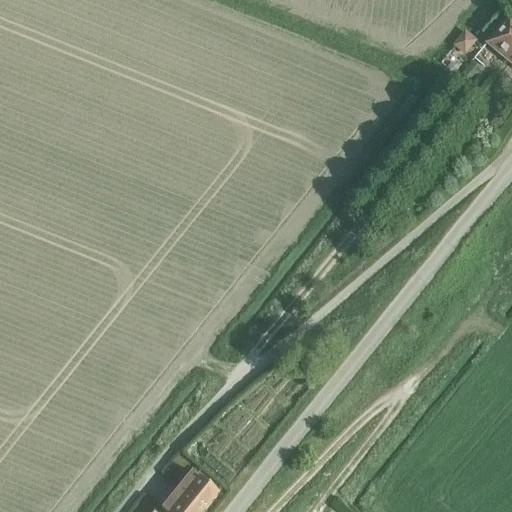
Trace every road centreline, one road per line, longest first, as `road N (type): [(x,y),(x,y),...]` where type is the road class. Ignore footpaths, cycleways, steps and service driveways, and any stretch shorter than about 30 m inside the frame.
road 1 (unclassified): [(118,511),(242,376),(482,175),(506,169)]
road 2 (unclassified): [(230,511),(506,169)]
